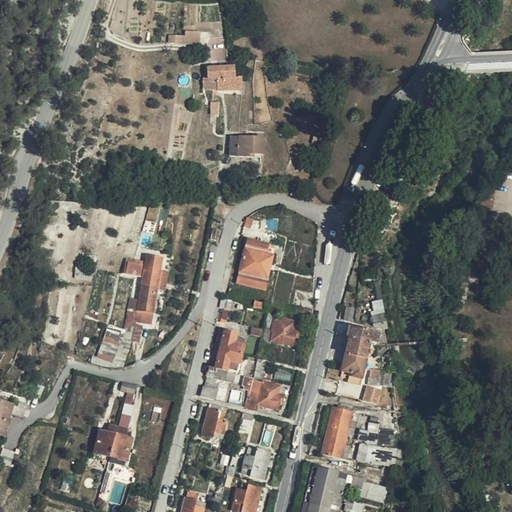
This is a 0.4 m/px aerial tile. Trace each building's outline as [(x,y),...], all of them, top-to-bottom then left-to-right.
[(170,34),(170,44),(201,43),(200,29),(186,30),(186,33),(170,34)] [(237,76),(237,64),(208,65),(209,77),(203,77),(204,91),(244,90),(243,76),(237,76)] [(210,107),(211,93),(201,93),(201,107),(210,107)] [(228,93),(211,93),(210,107),(210,117),(233,117),(233,106),(228,106),(228,93)] [(266,154),(265,134),(230,135),(231,155),(266,154)] [(243,179),(254,178),(255,162),(219,164),(220,182),(243,181),(243,179)] [(75,276),(93,279),(95,266),(78,262),(75,276)] [(270,282),(242,276),(232,316),(260,323),(270,282)] [(138,296),(126,343),(138,346),(149,298),(138,296)] [(375,327),(388,325),(383,299),(371,301),(375,327)] [(271,343),(297,345),(298,328),(291,328),(292,318),(273,317),(271,343)] [(336,334),(336,348),(343,349),(345,335),(336,334)] [(138,346),(126,343),(123,357),(135,360),(138,346)] [(291,350),(270,346),(266,365),(288,370),(291,350)] [(338,379),(357,382),(360,368),(365,368),(366,361),(343,355),(338,379)] [(212,363),(201,410),(208,412),(210,405),(220,368),(221,365),(212,363)] [(231,371),(220,368),(210,405),(232,409),(239,381),(229,378),(231,371)] [(369,384),(378,385),(381,370),(371,368),(369,384)] [(253,385),(259,387),(257,395),(251,394),(247,412),(256,414),(257,409),(276,414),(278,405),(276,404),(279,390),(258,385),(259,377),(255,376),(253,385)] [(353,401),(357,382),(338,379),(334,394),(342,396),(345,397),(344,400),(353,401)] [(33,397),(40,399),(44,386),(37,385),(33,397)] [(133,396),(135,388),(121,385),(119,392),(133,396)] [(276,404),(278,405),(281,406),(284,392),(279,390),(276,404)] [(376,408),(376,394),(370,394),(363,392),(361,396),(360,399),(369,400),(368,407),(376,408)] [(24,419),(27,411),(19,408),(0,401),(0,395),(0,394),(0,435),(5,437),(13,415),(24,419)] [(351,408),(353,401),(344,400),(345,397),(342,396),(340,406),(351,408)] [(346,414),(347,409),(338,407),(337,412),(332,411),(322,455),(345,461),(348,447),(343,447),(345,436),(351,437),(354,424),(353,424),(349,423),(350,415),(346,414)] [(354,424),(367,426),(370,412),(357,408),(353,424),(354,424)] [(206,436),(216,439),(221,418),(200,412),(197,423),(208,426),(206,436)] [(242,416),(233,413),(231,420),(241,423),(242,416)] [(370,420),(366,434),(359,432),(357,442),(367,445),(366,447),(390,453),(391,437),(375,433),(377,422),(370,420)] [(195,434),(206,436),(208,426),(197,423),(195,434)] [(110,459),(126,463),(132,442),(124,440),(126,432),(110,428),(108,436),(100,434),(95,454),(110,459)] [(1,459),(13,464),(16,454),(4,450),(1,459)] [(250,478),(260,480),(266,455),(252,451),(249,460),(246,460),(243,471),(251,473),(250,478)] [(399,464),(399,458),(369,451),(368,454),(358,451),(354,465),(362,467),(362,465),(371,468),(372,463),(380,466),(379,470),(392,474),(393,468),(397,469),(399,464)] [(93,461),(109,465),(110,459),(95,454),(93,461)] [(266,455),(260,480),(263,481),(269,455),(266,455)] [(110,459),(109,465),(124,470),(126,463),(110,459)] [(308,511),(327,511),(330,503),(335,505),(337,500),(340,500),(341,493),(339,492),(340,486),(334,484),(336,475),(318,471),(308,511)] [(361,485),(365,486),(365,482),(352,479),(349,489),(359,492),(361,485)] [(386,491),(365,486),(361,485),(359,492),(357,500),(383,506),(386,491)] [(232,511),(252,511),(257,490),(248,488),(246,495),(237,493),(232,511)] [(257,490),(252,511),(255,511),(260,491),(257,490)] [(202,511),(205,505),(186,500),(182,511),(202,511)]
